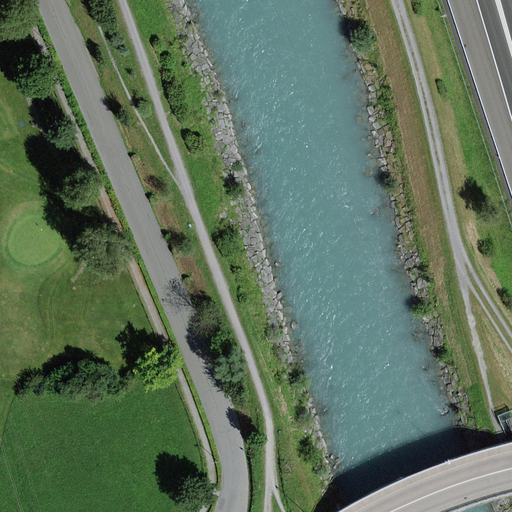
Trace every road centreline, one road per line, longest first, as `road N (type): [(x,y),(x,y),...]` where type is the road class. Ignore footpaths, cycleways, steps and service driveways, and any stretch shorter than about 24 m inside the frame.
road 1 (unclassified): [(229,511),(234,466),(221,415),(52,0)]
road 2 (track): [(511,343),(455,243),(397,0)]
road 3 (tertiary): [(391,511),(511,468)]
